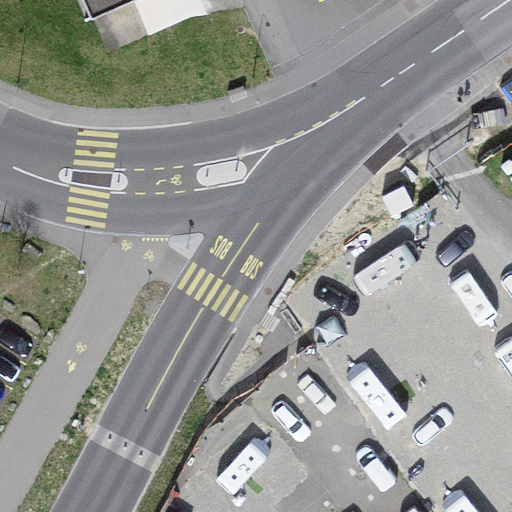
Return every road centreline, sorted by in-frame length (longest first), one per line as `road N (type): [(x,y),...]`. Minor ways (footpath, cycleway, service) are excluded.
road 1 (unclassified): [(92,511),(197,315),(257,225),(385,85)]
road 2 (unclassified): [(0,157),(92,180),(198,176),(284,150),(385,85)]
road 3 (unclassified): [(385,85),(510,0)]
